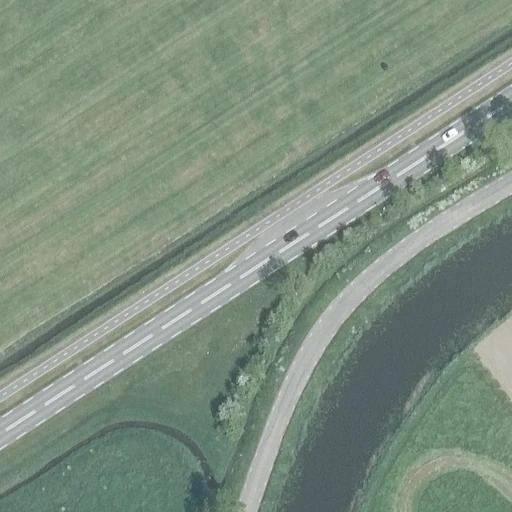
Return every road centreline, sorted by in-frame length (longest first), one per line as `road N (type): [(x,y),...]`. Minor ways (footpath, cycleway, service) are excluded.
road 1 (primary): [(0,433),(511,96)]
road 2 (tertiary): [(245,511),(288,391),(325,326),(403,247),(511,183)]
